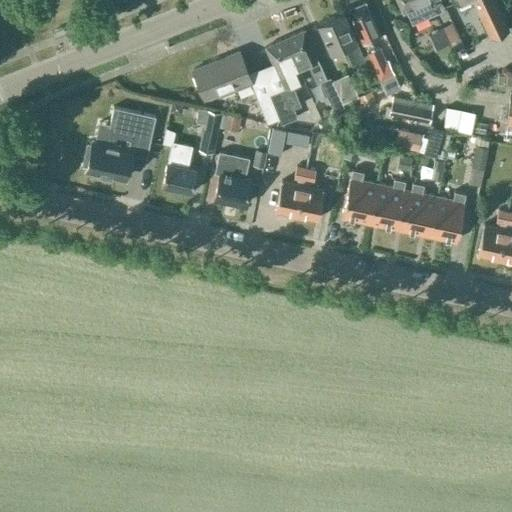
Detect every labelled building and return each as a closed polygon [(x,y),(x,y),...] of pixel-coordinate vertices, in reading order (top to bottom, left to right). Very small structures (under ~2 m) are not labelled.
[(395,0),(402,15),(406,13),(411,23),(442,10),(440,5),(442,4),(440,0),(395,0)] [(451,0),(453,2),(458,0),(472,0),(489,37),(508,29),(494,0),(451,0)] [(347,10),(362,42),(366,50),(364,51),(379,81),(394,73),(386,59),(385,60),(378,46),(374,48),(370,39),(379,34),(364,2),(347,10)] [(363,58),(343,12),(318,23),(330,50),(344,44),(352,63),(363,58)] [(458,37),(451,21),(428,31),(435,47),(458,37)] [(285,42),(300,71),(309,67),(316,83),(320,81),(326,96),(333,111),(343,107),(342,103),(331,79),(330,77),(326,79),(304,29),(287,36),(289,40),(285,42)] [(285,42),(289,40),(287,36),(265,46),(278,76),(279,75),(284,87),(276,91),(289,120),(297,117),(293,108),(301,105),(291,83),(303,78),(300,71),(285,42)] [(251,82),(238,51),(192,69),(204,97),(217,92),(218,95),(251,82)] [(347,72),(331,79),(342,103),(358,95),(347,72)] [(289,120),(276,91),(257,99),(267,123),(278,118),(281,124),(289,120)] [(427,122),(431,103),(394,96),(390,114),(427,122)] [(431,118),(441,119),(444,98),(434,97),(431,118)] [(108,126),(114,127),(111,144),(95,141),(89,170),(127,178),(133,154),(146,157),(155,116),(112,106),(108,126)] [(203,123),(198,149),(212,153),(221,112),(197,107),(194,121),(203,123)] [(474,112),(446,107),(443,126),(471,131),(474,112)] [(223,127),(236,131),(240,113),(227,110),(223,127)] [(272,125),(267,151),(280,154),(286,128),(272,125)] [(420,138),(396,133),(393,146),(417,151),(420,138)] [(161,186),(191,192),(196,169),(187,167),(191,145),(171,141),(166,162),(161,186)] [(214,197),(245,204),(250,178),(244,177),(248,157),(218,150),(214,173),(219,174),(214,197)] [(274,211),(295,216),(302,184),(306,166),(296,164),(293,178),(296,179),(295,182),(281,179),(274,211)] [(295,216),(316,220),(323,188),(308,185),(309,182),(312,182),(315,168),(306,166),(302,184),(295,216)] [(361,179),(363,171),(351,169),(341,216),(368,222),(376,183),(361,179)] [(392,186),(381,184),(376,183),(368,222),(395,228),(405,180),(393,178),(392,186)] [(437,196),(421,192),(423,184),(411,182),(401,229),(428,235),(437,196)] [(497,258),(504,228),(507,210),(511,191),(501,189),(495,221),(498,222),(497,227),(483,224),(476,254),(497,258)] [(452,199),(437,196),(428,235),(455,241),(466,193),(454,191),(452,199)] [(511,210),(507,210),(504,228),(497,258),(511,261),(511,210)]
